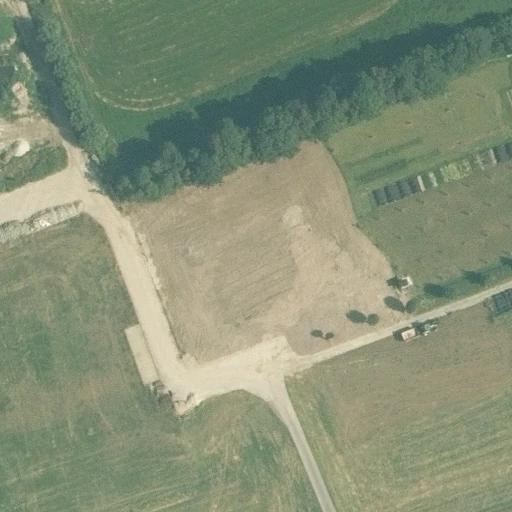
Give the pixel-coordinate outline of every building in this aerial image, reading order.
[(11,50),(0,54),(0,140),(8,137),(39,125),(11,50)] [(345,138),(361,189),(500,145),(484,95),(345,138)] [(233,345),(364,301),(337,221),(286,238),(275,205),(195,232),(233,345)] [(19,241),(69,396),(137,374),(88,219),(19,241)] [(184,253),(137,271),(145,290),(192,272),(184,253)] [(188,353),(217,342),(193,275),(164,285),(188,353)]
